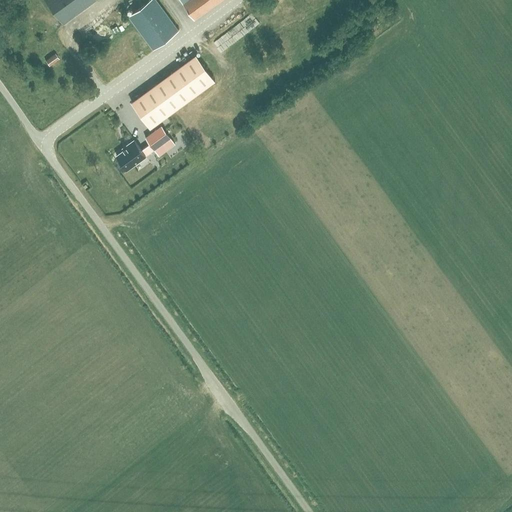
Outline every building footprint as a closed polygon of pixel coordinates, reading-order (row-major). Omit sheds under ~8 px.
[(45,0),(62,23),(93,0),(45,0)] [(149,0),(129,15),(154,49),(179,30),(156,0),(149,0)] [(195,18),(220,0),(182,0),(185,3),(185,4),(195,18)] [(52,55),(45,60),(50,66),(58,59),(60,58),(55,53),(52,55)] [(215,80),(196,54),(131,102),(151,127),(215,80)] [(81,125),(95,147),(109,139),(95,116),(81,125)] [(162,125),(146,137),(150,143),(154,149),(155,149),(171,137),(162,125)] [(124,150),(116,155),(127,169),(146,155),(154,149),(150,143),(142,149),(134,139),(127,144),(129,146),(124,150)]
